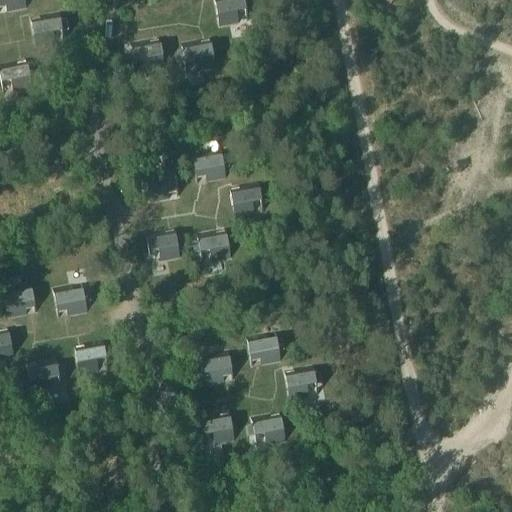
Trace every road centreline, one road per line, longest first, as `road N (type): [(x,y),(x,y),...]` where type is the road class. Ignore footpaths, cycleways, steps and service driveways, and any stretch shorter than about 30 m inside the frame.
road 1 (track): [(339,0),(435,511)]
road 2 (track): [(425,460),(477,457),(511,390)]
